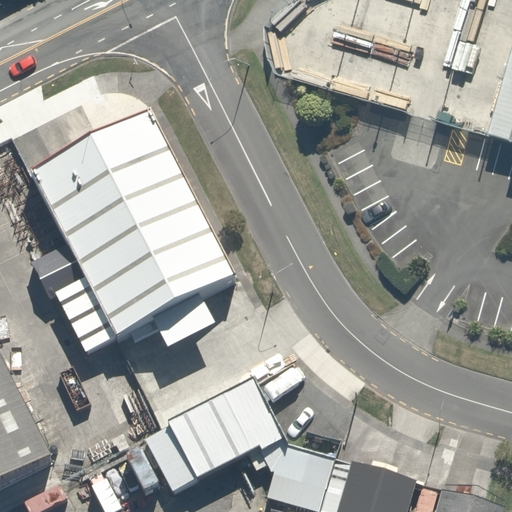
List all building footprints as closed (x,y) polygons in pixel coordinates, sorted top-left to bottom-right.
[(511,52),(488,136),(511,142),(511,52)] [(205,277),(119,113),(0,175),(0,182),(84,341),(205,277)] [(0,497),(54,468),(0,357),(0,497)] [(248,441),(219,384),(135,428),(165,484),(248,441)] [(384,511),(393,481),(307,456),(290,511),(384,511)] [(457,511),(405,496),(399,511),(457,511)]
